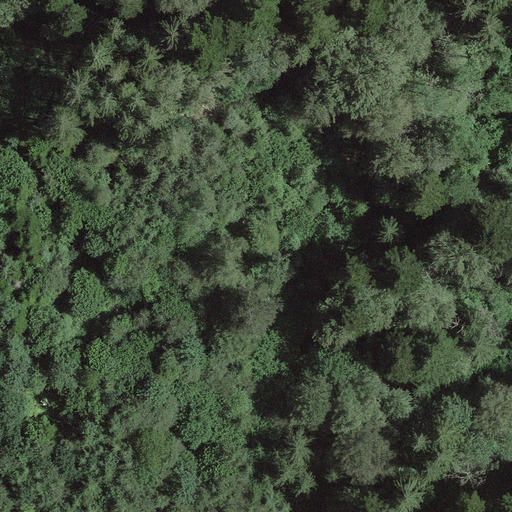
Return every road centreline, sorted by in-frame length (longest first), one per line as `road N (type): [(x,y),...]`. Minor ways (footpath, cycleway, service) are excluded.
road 1 (track): [(0,121),(76,249),(111,277),(143,325),(188,426),(202,511)]
road 2 (track): [(0,451),(76,249)]
road 3 (track): [(430,511),(485,362),(511,330)]
